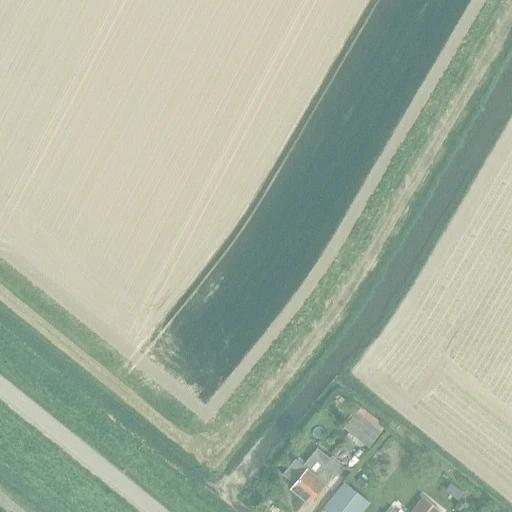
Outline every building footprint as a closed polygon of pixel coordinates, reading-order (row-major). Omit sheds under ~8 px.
[(369,447),(385,426),(360,406),(343,428),(369,447)] [(294,485),(290,488),(308,503),(340,465),(330,457),(330,458),(318,448),(303,466),(294,458),(281,474),(294,485)] [(355,481),(363,487),(367,481),(360,476),(355,481)] [(448,488),(470,507),(476,500),(460,486),(459,487),(453,482),(448,488)] [(324,509),(327,511),(341,511),(357,493),(344,483),(324,509)] [(389,511),(438,511),(421,498),(410,511),(395,511),(392,509),(389,511)]
